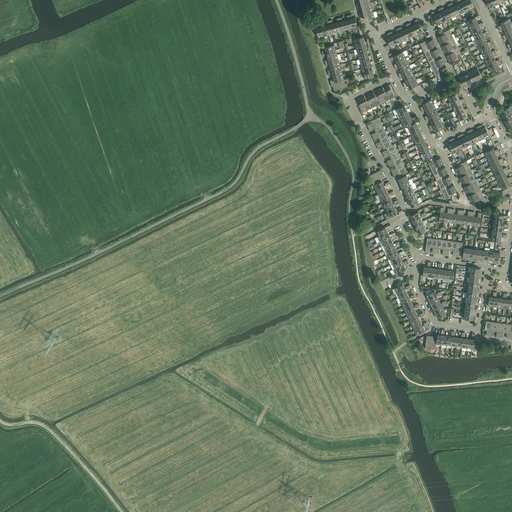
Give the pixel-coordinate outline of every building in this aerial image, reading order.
[(458,4),(456,5),(460,14),(465,12),(459,0),(457,0),(457,1),(458,4)] [(462,0),(459,0),(465,12),(469,9),(465,1),(463,2),(462,0)] [(466,0),(465,1),(469,9),(474,7),(470,0),(466,0)] [(494,6),(491,0),(485,0),(489,8),(494,6)] [(452,3),(450,4),(456,16),(460,14),(456,5),(454,6),(452,3)] [(449,8),(447,10),(451,18),(456,16),(450,4),(447,5),(449,8)] [(359,13),(360,16),(373,12),(371,7),(362,10),(363,12),(359,13)] [(443,7),(441,8),(446,20),(451,18),(447,10),(445,11),(443,7)] [(440,13),(438,14),(442,23),(446,20),(441,8),(438,9),(440,13)] [(442,23),(438,14),(436,15),(434,11),(431,13),(437,25),(442,23)] [(351,15),(349,15),(353,28),(358,27),(355,18),(352,18),(351,15)] [(466,21),(468,26),(477,22),(476,20),(480,18),(478,16),(466,21)] [(342,17),(339,18),(343,31),(348,30),(345,20),(343,21),(342,17)] [(498,26),(499,29),(511,23),(509,18),(500,22),(502,25),(498,26)] [(416,24),(414,25),(418,34),(423,32),(417,19),(415,21),(416,24)] [(332,20),(329,21),(333,34),(338,32),(335,23),(333,24),(332,20)] [(477,22),(468,26),(471,31),(483,25),(482,23),(478,24),(477,22)] [(322,23),(319,24),(323,37),(328,35),(325,26),(323,27),(322,23)] [(410,23),(408,24),(414,36),(418,34),(414,25),(412,26),(410,23)] [(511,24),(511,23),(499,29),(500,31),(504,30),(505,32),(511,28),(511,24)] [(407,29),(405,30),(409,38),(414,36),(408,24),(405,25),(407,29)] [(483,25),(471,31),(473,35),(481,31),(480,29),(484,27),(483,25)] [(401,27),(399,28),(404,40),(409,38),(405,30),(403,31),(401,27)] [(398,33),(396,34),(400,43),(404,40),(399,28),(396,29),(398,33)] [(502,36),(504,38),(511,33),(511,28),(505,32),(506,34),(502,36)] [(437,37),(439,40),(451,34),(449,29),(441,33),(442,35),(437,37)] [(392,31),(389,33),(395,45),(400,43),(396,34),(393,35),(392,31)] [(481,31),(473,35),(475,40),(487,34),(486,32),(483,33),(481,31)] [(395,45),(389,33),(387,34),(389,37),(386,39),(390,47),(395,45)] [(451,34),(439,40),(440,43),(445,41),(446,43),(454,39),(451,34)] [(487,34),(475,40),(477,45),(486,40),(485,38),(488,37),(487,34)] [(420,44),(422,48),(434,42),(433,39),(428,42),(427,40),(420,44)] [(442,46),(443,49),(456,43),(454,39),(446,43),(447,44),(442,46)] [(486,40),(477,45),(479,49),(492,43),(491,41),(487,43),(486,40)] [(434,42),(422,48),(424,53),(432,49),(431,48),(436,46),(434,42)] [(456,43),(443,49),(445,53),(449,50),(450,52),(458,48),(456,43)] [(492,43),(479,49),(482,54),(490,50),(489,47),(493,46),(492,43)] [(322,51),(322,54),(335,50),(334,45),(325,47),(325,50),(322,51)] [(432,49),(424,53),(426,58),(439,52),(437,48),(433,51),(432,49)] [(446,56),(448,59),(460,53),(458,48),(450,52),(451,53),(446,56)] [(490,50),(482,54),(484,58),(496,53),(495,50),(491,52),(490,50)] [(395,59),(396,61),(405,57),(402,52),(390,58),(392,60),(395,59)] [(439,52),(426,58),(428,62),(436,58),(436,57),(440,55),(439,52)] [(460,53),(448,59),(449,62),(454,60),(455,61),(463,57),(460,53)] [(496,53),(484,58),(486,63),(495,59),(494,57),(497,55),(496,53)] [(324,61),(325,63),(338,60),(337,55),(327,57),(328,60),(324,61)] [(394,65),(395,67),(407,61),(405,57),(396,61),(397,63),(394,65)] [(436,58),(428,62),(431,67),(443,61),(442,58),(437,60),(436,58)] [(495,59),(486,63),(488,68),(500,62),(499,59),(496,61),(495,59)] [(407,61),(395,67),(396,69),(400,68),(401,70),(409,66),(407,61)] [(443,61),(431,67),(433,71),(441,68),(440,66),(445,64),(443,61)] [(500,62),(488,68),(491,72),(499,68),(498,66),(502,64),(500,62)] [(327,71),(328,73),(341,70),(339,65),(330,67),(331,70),(327,71)] [(398,74),(399,76),(411,70),(409,66),(401,70),(402,72),(398,74)] [(441,68),(433,71),(435,76),(448,70),(446,67),(441,69),(441,68)] [(477,68),(473,70),(478,83),(481,81),(479,78),(481,77),(477,68)] [(411,70),(399,76),(400,79),(404,77),(405,79),(414,75),(411,70)] [(473,70),(468,73),(472,81),(474,80),(476,84),(478,83),(473,70)] [(468,73),(463,75),(469,87),(472,86),(470,82),(472,81),(468,73)] [(330,80),(331,83),(344,79),(342,74),(333,77),(334,79),(330,80)] [(402,83),(404,85),(416,80),(414,75),(405,79),(406,81),(402,83)] [(469,87),(463,75),(459,77),(463,86),(465,85),(467,88),(469,87)] [(344,79),(331,83),(331,85),(332,85),(334,91),(348,87),(347,83),(345,84),(344,79)] [(416,80),(404,85),(405,88),(408,86),(409,89),(418,84),(416,80)] [(388,91),(386,92),(390,100),(395,97),(389,85),(386,86),(388,91)] [(383,88),(380,89),(385,102),(390,100),(386,92),(385,92),(383,88)] [(379,95),(377,96),(381,104),(385,102),(380,89),(376,91),(379,95)] [(448,97),(450,102),(458,98),(457,96),(461,94),(460,91),(448,97)] [(373,92),(370,94),(376,106),(381,104),(377,96),(376,97),(373,92)] [(369,100),(368,100),(372,108),(376,106),(370,94),(367,95),(369,100)] [(364,97),(361,98),(367,111),(372,108),(368,100),(366,101),(364,97)] [(367,111),(361,98),(358,99),(360,104),(359,105),(362,113),(367,111)] [(458,98),(450,102),(452,106),(464,101),(463,98),(459,100),(458,98)] [(420,107),(421,110),(433,104),(431,99),(422,103),(424,106),(420,107)] [(464,101),(452,106),(454,111),(463,107),(462,105),(465,103),(464,101)] [(433,104),(421,110),(422,112),(426,111),(427,113),(436,109),(433,104)] [(395,109),(398,114),(406,110),(404,105),(395,109)] [(463,107),(454,111),(456,116),(469,110),(467,107),(464,109),(463,107)] [(500,111),(503,116),(511,112),(509,107),(500,111)] [(424,117),(426,119),(438,113),(436,109),(427,113),(428,115),(424,117)] [(406,110),(398,114),(400,119),(409,114),(406,110)] [(469,110),(456,116),(459,120),(467,116),(466,114),(470,112),(469,110)] [(511,113),(511,112),(503,116),(505,121),(511,117),(511,113)] [(438,113),(426,119),(427,122),(430,120),(431,122),(440,118),(438,113)] [(409,114),(400,119),(402,123),(411,119),(409,114)] [(367,125),(368,128),(381,122),(379,117),(370,121),(371,123),(367,125)] [(429,126),(430,128),(442,122),(440,118),(431,122),(432,124),(429,126)] [(411,119),(402,123),(404,128),(407,127),(407,126),(413,124),(413,123),(411,119)] [(381,122),(368,128),(370,131),(374,129),(375,131),(383,127),(381,122)] [(407,126),(407,127),(409,131),(418,127),(416,122),(413,123),(413,124),(407,126)] [(442,122),(430,128),(431,131),(435,129),(436,131),(444,127),(442,122)] [(481,125),(479,126),(485,138),(490,136),(485,127),(483,128),(481,125)] [(478,131),(476,132),(480,140),(485,138),(479,126),(477,127),(478,131)] [(371,134),(373,137),(385,131),(383,127),(375,131),(376,132),(371,134)] [(418,127),(409,131),(411,136),(420,132),(418,127)] [(472,129),(470,130),(476,143),(480,140),(476,132),(474,133),(472,129)] [(469,135),(467,136),(471,145),(476,143),(470,130),(467,132),(469,135)] [(385,131),(373,137),(374,140),(378,138),(379,140),(388,136),(385,131)] [(420,132),(411,136),(414,140),(422,136),(420,132)] [(463,134),(460,135),(466,147),(471,145),(467,136),(465,137),(463,134)] [(460,140),(458,141),(462,149),(466,147),(460,135),(458,136),(460,140)] [(376,144),(377,146),(390,140),(388,136),(379,140),(380,141),(376,144)] [(422,136),(414,140),(416,145),(424,141),(422,136)] [(454,138),(451,139),(457,151),(462,149),(458,141),(455,142),(454,138)] [(457,151),(451,139),(449,140),(451,144),(448,145),(452,154),(457,151)] [(390,140),(377,146),(378,149),(383,147),(384,149),(386,148),(392,145),(390,140)] [(424,141),(416,145),(418,149),(427,145),(424,141)] [(382,152),(384,155),(396,149),(394,144),(392,145),(386,148),(387,150),(382,152)] [(427,145),(418,149),(420,154),(429,150),(427,145)] [(484,152),(486,157),(499,151),(498,149),(494,151),(493,148),(484,152)] [(396,149),(384,155),(385,158),(389,156),(390,157),(399,153),(396,149)] [(429,150),(420,154),(422,159),(431,155),(429,150)] [(499,151),(486,157),(489,162),(497,158),(496,155),(500,154),(499,151)] [(387,161),(388,164),(401,158),(399,153),(390,157),(391,159),(387,161)] [(431,155),(422,159),(425,164),(427,162),(433,159),(431,155)] [(401,158),(388,164),(389,167),(394,165),(395,167),(403,163),(401,158)] [(427,162),(429,167),(442,161),(441,158),(436,160),(435,158),(433,159),(427,162)] [(497,158),(489,162),(491,166),(503,161),(502,158),(498,160),(497,158)] [(442,161),(429,167),(432,171),(440,167),(439,166),(443,164),(442,161)] [(455,168),(456,172),(469,166),(466,161),(459,165),(459,166),(455,168)] [(503,161),(491,166),(493,171),(502,167),(501,165),(504,163),(503,161)] [(391,170),(392,173),(405,167),(403,163),(395,167),(395,168),(391,170)] [(469,166),(456,172),(458,175),(462,172),(463,174),(471,170),(469,166)] [(405,167),(392,173),(394,176),(396,175),(397,177),(407,172),(405,167)] [(440,167),(432,171),(434,176),(446,170),(445,167),(440,169),(440,167)] [(502,167),(493,171),(495,176),(507,170),(506,167),(503,169),(502,167)] [(369,175),(373,185),(382,181),(380,178),(384,176),(381,170),(369,175)] [(446,170),(434,176),(436,180),(444,177),(443,175),(448,173),(446,170)] [(459,178),(461,181),(473,175),(471,170),(463,174),(464,175),(459,178)] [(507,170),(495,176),(497,180),(506,176),(505,174),(509,172),(507,170)] [(398,179),(400,184),(408,180),(406,175),(398,179)] [(473,175),(461,181),(462,184),(467,182),(467,183),(475,179),(473,175)] [(444,177),(436,180),(438,185),(451,179),(449,176),(445,178),(444,177)] [(506,176),(497,180),(500,185),(511,179),(511,177),(507,178),(506,176)] [(451,179),(438,185),(440,190),(448,186),(448,184),(452,182),(451,179)] [(464,187),(465,190),(478,184),(475,179),(467,183),(468,185),(464,187)] [(511,179),(500,185),(502,190),(511,185),(509,183),(511,181),(511,179)] [(408,180),(400,184),(402,188),(411,185),(408,180)] [(382,181),(373,185),(376,190),(384,186),(382,181)] [(478,184),(465,190),(466,193),(471,191),(472,192),(480,189),(478,184)] [(411,185),(402,188),(404,193),(413,189),(411,185)] [(448,186),(440,190),(443,194),(455,188),(454,185),(449,187),(448,186)] [(384,186),(376,190),(378,194),(386,190),(384,186)] [(455,188),(443,194),(445,199),(453,195),(452,194),(457,191),(455,188)] [(413,189),(404,193),(407,198),(415,194),(413,189)] [(468,196),(469,199),(482,193),(480,189),(472,192),(473,194),(468,196)] [(386,190),(378,194),(380,199),(388,195),(386,190)] [(482,193),(469,199),(471,202),(476,200),(476,202),(484,198),(482,193)] [(415,194),(407,198),(409,202),(417,198),(415,194)] [(388,195),(380,199),(382,204),(391,200),(388,195)] [(417,198),(409,202),(411,207),(419,203),(417,198)] [(391,200),(382,204),(385,208),(393,204),(391,200)] [(393,204),(385,208),(387,213),(395,209),(393,204)] [(387,213),(384,214),(386,220),(390,218),(389,218),(397,214),(395,209),(387,213)] [(410,216),(412,221),(420,217),(418,212),(410,216)] [(420,217),(412,221),(414,225),(423,221),(420,217)] [(423,221),(414,225),(416,230),(425,226),(423,221)] [(425,226),(416,230),(419,235),(427,231),(425,226)] [(385,227),(377,231),(379,236),(388,232),(385,227)] [(379,236),(377,237),(379,242),(382,241),(390,237),(388,232),(379,236)] [(382,241),(379,242),(381,246),(384,245),(392,241),(390,237),(382,241)] [(384,245),(381,246),(384,251),(386,250),(394,246),(392,241),(384,245)] [(386,250),(384,251),(386,255),(388,254),(396,250),(394,246),(386,250)] [(388,254),(386,255),(389,260),(390,259),(399,255),(396,250),(388,254)] [(389,260),(388,260),(390,265),(393,264),(401,260),(399,255),(390,259),(389,260)] [(393,264),(390,265),(393,269),(395,268),(403,264),(401,260),(393,264)] [(393,269),(390,271),(392,275),(395,274),(405,269),(403,264),(395,268),(393,269)] [(394,288),(396,293),(405,289),(402,284),(394,288)] [(405,289),(396,293),(399,298),(407,294),(405,289)] [(426,295),(428,299),(437,295),(434,291),(426,295)] [(407,294),(399,298),(401,302),(409,298),(407,294)] [(437,295),(428,299),(430,304),(439,300),(437,295)] [(409,298),(401,302),(403,307),(411,303),(409,298)] [(439,300),(430,304),(433,309),(441,305),(439,300)] [(411,303),(403,307),(405,312),(413,308),(411,303)] [(441,305),(433,309),(435,313),(443,309),(441,305)] [(413,308),(405,312),(407,316),(416,312),(413,308)] [(443,309),(435,313),(437,318),(445,314),(443,309)] [(416,312),(407,316),(410,321),(418,317),(416,312)] [(418,317),(410,321),(412,325),(420,321),(418,317)] [(420,321),(412,325),(414,330),(422,326),(420,321)] [(422,326),(414,330),(416,335),(425,331),(422,326)] [(435,350),(436,344),(436,341),(433,341),(434,336),(426,335),(425,349),(435,350)]
